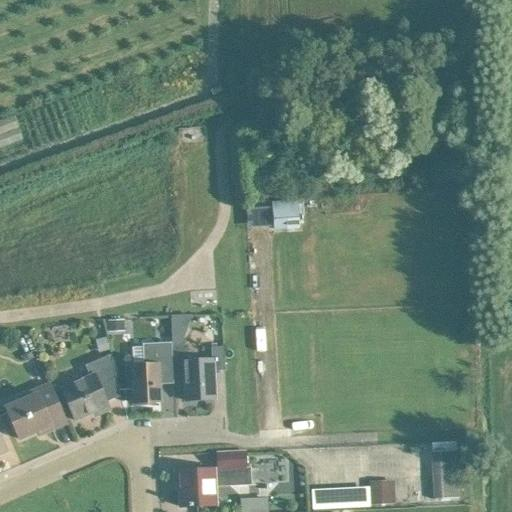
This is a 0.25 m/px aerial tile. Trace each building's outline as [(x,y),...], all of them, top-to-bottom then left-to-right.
[(250,18),(270,18),(270,2),(250,2),(250,18)] [(297,205),(271,207),(271,212),(272,232),(272,234),(299,232),(297,205)] [(205,308),(205,333),(233,333),(233,308),(205,308)] [(108,322),(104,322),(106,331),(108,331),(108,332),(122,331),(121,320),(121,319),(108,320),(108,322)] [(106,337),(95,339),(98,353),(110,350),(106,337)] [(133,383),(134,403),(160,402),(159,375),(173,375),(172,355),(171,343),(142,344),(143,365),(132,366),(133,383)] [(213,380),(213,371),(225,371),(223,347),(211,347),(212,360),(184,361),(185,381),(186,401),(214,400),(213,380)] [(114,372),(111,355),(85,366),(89,377),(61,389),(75,420),(108,406),(106,402),(120,396),(114,372)] [(19,439),(50,426),(52,430),(67,424),(50,384),(19,397),(21,401),(6,408),(19,439)] [(431,443),(434,499),(460,498),(458,450),(456,450),(456,442),(431,443)] [(213,470),(179,471),(181,507),(201,506),(215,506),(214,489),(214,487),(251,485),(250,467),(246,467),(245,454),(245,452),(217,454),(218,469),(213,470)] [(394,489),(369,490),(369,505),(395,504),(394,489)] [(283,506),(283,491),(255,490),(255,505),(283,506)]
